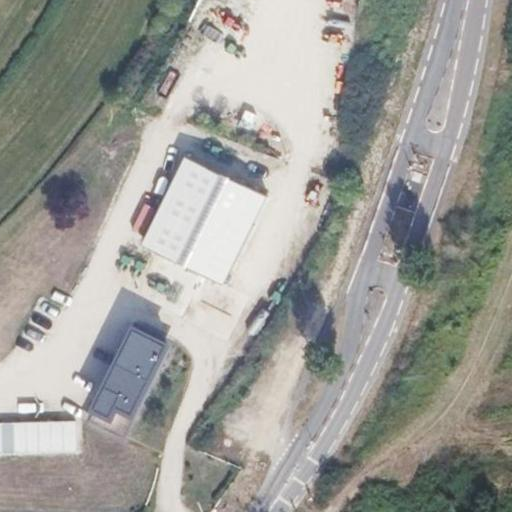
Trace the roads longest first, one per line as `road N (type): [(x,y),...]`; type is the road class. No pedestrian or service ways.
road 1 (unknown): [(0,168),(133,0)]
road 2 (unclassified): [(318,441),(402,281)]
road 3 (unclassified): [(368,270),(318,441)]
road 4 (unclassified): [(420,114),(368,270)]
road 5 (unclassified): [(402,281),(452,133)]
road 6 (unclassified): [(452,133),(474,0)]
road 7 (unclassified): [(459,0),(420,114)]
